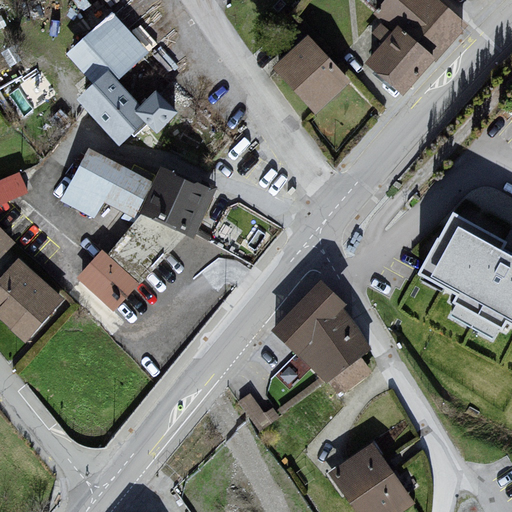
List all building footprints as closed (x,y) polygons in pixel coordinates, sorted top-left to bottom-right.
[(425,0),(378,0),(364,17),(381,29),(430,63),(460,29),(425,0)] [(381,29),(354,63),(400,97),(430,63),(381,29)] [(298,38),(265,63),(287,95),(308,114),(342,83),(298,38)] [(100,73),(70,101),(112,147),(136,116),(100,73)] [(80,150),(55,201),(87,222),(105,206),(127,220),(145,184),(80,150)] [(214,190),(151,167),(135,217),(190,238),(214,190)] [(509,243),(453,212),(418,276),(458,298),(454,304),(503,331),(507,323),(511,325),(511,254),(505,251),(509,243)] [(182,240),(135,217),(102,258),(136,286),(182,240)] [(97,253),(69,280),(110,314),(136,286),(102,258),(97,253)] [(11,261),(0,272),(0,331),(20,348),(59,303),(11,261)] [(307,283),(262,334),(297,355),(320,380),(365,348),(340,309),(307,283)] [(370,439),(331,466),(332,491),(345,511),(400,511),(408,507),(370,439)]
